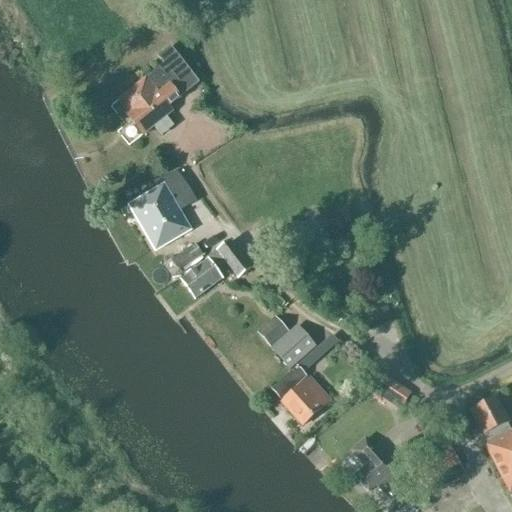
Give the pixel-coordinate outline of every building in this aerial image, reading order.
[(200,84),(171,47),(157,58),(163,65),(116,101),(125,113),(124,115),(142,138),(153,129),(160,138),(173,128),(166,118),(173,113),(169,107),(200,84)] [(155,217),(143,224),(159,252),(191,233),(175,206),(193,195),(179,176),(157,184),(162,194),(147,203),(155,217)] [(325,229),(325,230),(329,228),(324,217),(302,227),(299,221),(266,236),(277,260),(310,245),(306,238),(325,229)] [(215,271),(226,263),(238,279),(250,270),(230,243),(206,260),(208,262),(181,282),(194,300),(221,280),(215,271)] [(202,256),(194,245),(170,262),(178,273),(202,256)] [(273,348),(291,332),(278,318),(260,334),(273,348)] [(288,372),(316,348),(298,326),(291,332),(273,348),(270,350),(288,372)] [(338,343),(332,336),(272,390),(281,400),(305,378),(303,375),(338,343)] [(302,427),(329,403),(308,380),(282,404),(302,427)] [(408,394),(399,389),(389,406),(397,412),(408,394)] [(510,495),(511,493),(511,430),(504,435),(500,428),(508,424),(495,399),(470,412),(483,437),(490,433),(493,440),(483,445),(510,495)] [(365,440),(351,452),(365,468),(354,478),(368,493),(375,487),(391,505),(409,489),(365,440)] [(466,478),(451,450),(417,468),(432,496),(466,478)]
